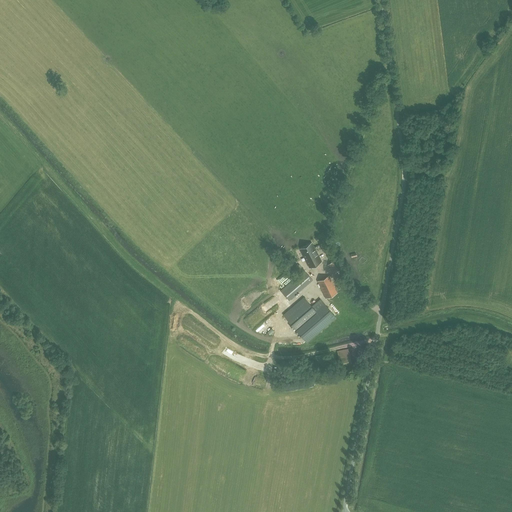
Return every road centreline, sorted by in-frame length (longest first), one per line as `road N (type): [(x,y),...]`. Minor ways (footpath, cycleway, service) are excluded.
road 1 (track): [(0,117),(130,262),(256,355),(285,358),(462,320),(511,334)]
road 2 (unclassified): [(343,511),(401,199),(382,0)]
road 3 (track): [(425,313),(458,107)]
road 4 (track): [(322,250),(389,56)]
road 5 (track): [(379,321),(469,307),(511,321)]
